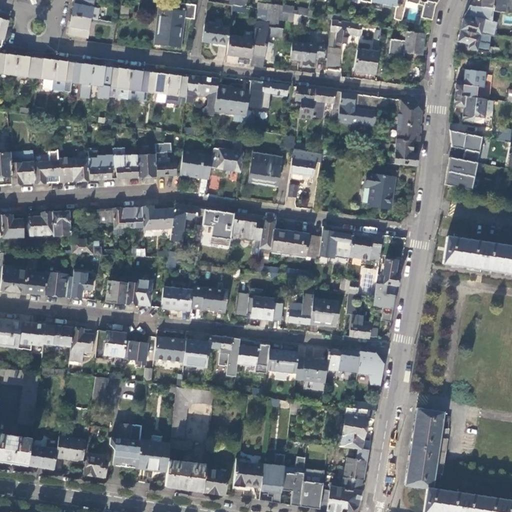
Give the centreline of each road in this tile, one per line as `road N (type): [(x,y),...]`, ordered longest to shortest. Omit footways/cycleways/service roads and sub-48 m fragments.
road 1 (residential): [(0,200),(176,194),(422,233)]
road 2 (residential): [(402,348),(0,301)]
road 3 (residential): [(193,61),(438,97)]
road 4 (primary): [(0,487),(169,511)]
road 5 (residential): [(55,36),(68,47),(193,61)]
road 6 (tertiary): [(438,97),(422,233)]
road 7 (tertiary): [(402,348),(378,478)]
